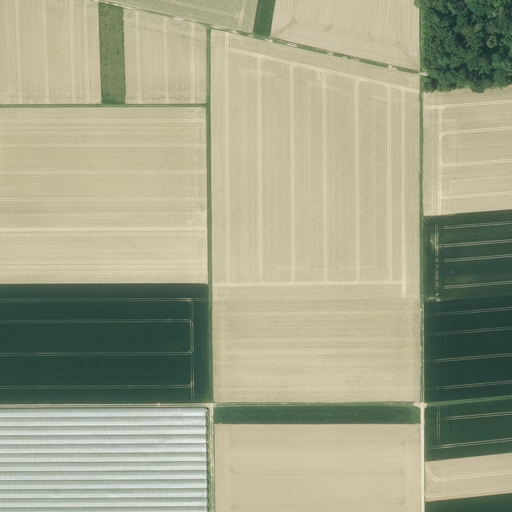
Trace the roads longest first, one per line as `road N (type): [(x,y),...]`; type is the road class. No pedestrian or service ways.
road 1 (track): [(0,406),(211,405),(207,105),(0,106)]
road 2 (track): [(421,73),(422,405),(211,405),(212,511)]
road 3 (track): [(89,0),(213,29),(207,105)]
road 4 (track): [(511,397),(422,405),(422,511)]
road 5 (track): [(421,73),(273,43)]
